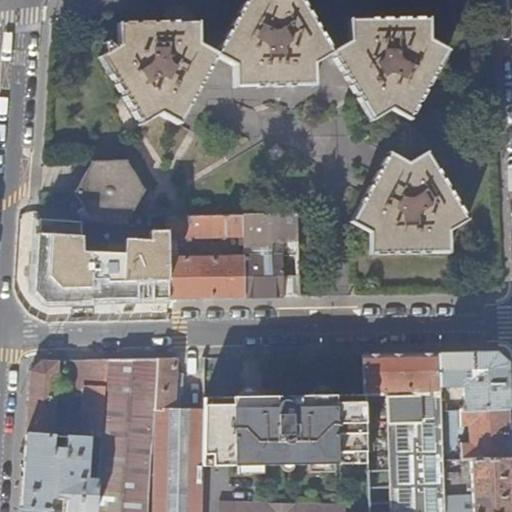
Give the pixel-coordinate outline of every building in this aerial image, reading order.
[(245,0),(216,54),(233,69),(235,91),(318,81),(316,59),(333,49),(305,0),(245,0)] [(429,20),(342,21),(352,38),(334,49),(373,119),(392,108),(410,118),(448,54),(430,42),(429,20)] [(197,25),(119,25),(117,48),(100,62),(141,128),(158,116),(177,126),(214,57),(198,43),(197,25)] [(409,162),(389,151),(349,223),(368,233),(368,255),(449,253),(449,232),(468,220),(428,151),(409,162)] [(92,165),(74,192),(78,192),(98,223),(128,225),(128,221),(145,192),(126,162),(92,165)] [(78,192),(74,192),(94,223),(98,223),(78,192)] [(245,297),(283,296),(282,256),(272,256),(271,240),(298,240),(298,213),(244,214),(244,236),(244,246),(258,246),(258,256),(244,256),(245,297)] [(170,298),(245,297),(244,256),(239,256),(200,256),(200,253),(193,253),(193,251),(189,251),(189,256),(177,256),(177,250),(170,237),(239,236),(244,236),(244,214),(169,216),(170,298)] [(94,223),(41,220),(39,242),(85,244),(86,268),(86,300),(170,298),(169,216),(149,216),(149,226),(128,225),(98,223),(94,223)] [(283,296),(300,296),(298,240),(271,240),(272,256),(282,256),(283,296)] [(85,244),(39,242),(38,265),(86,268),(85,244)] [(244,246),(244,256),(258,256),(258,246),(244,246)] [(47,301),(86,300),(86,268),(38,265),(36,291),(47,301)] [(496,352),(440,353),(442,388),(465,387),(465,412),(509,408),(507,362),(496,352)] [(440,353),(363,355),(365,390),(386,390),(391,511),(446,511),(446,509),(444,461),(442,388),(440,353)] [(176,358),(157,359),(154,403),(173,405),(175,373),(176,358)] [(157,359),(107,360),(102,438),(100,479),(97,511),(148,511),(150,485),(154,403),(157,359)] [(56,412),(59,360),(41,361),(30,371),(26,434),(55,436),(67,437),(91,438),(102,438),(107,360),(71,360),(69,390),(83,391),(82,414),(56,412)] [(175,373),(173,405),(173,409),(181,410),(181,395),(182,395),(183,373),(175,373)] [(391,511),(386,390),(365,390),(365,394),(368,462),(370,511),(391,511)] [(207,397),(203,397),(203,410),(202,465),(368,462),(365,394),(358,394),(358,396),(336,397),(336,395),(331,395),(331,396),(309,397),(309,395),(305,395),(305,397),(290,397),(290,403),(287,401),(283,400),(279,401),(276,403),(276,398),(261,398),(261,396),(256,396),(256,398),(255,406),(247,406),(246,403),(242,401),(234,401),(234,398),(234,397),(229,396),(229,399),(207,399),(207,397)] [(256,398),(234,398),(234,401),(242,401),(246,403),(247,406),(255,406),(256,398)] [(173,405),(154,403),(150,485),(176,485),(202,485),(202,465),(203,410),(181,410),(173,409),(173,405)] [(511,458),(509,408),(465,412),(461,412),(461,427),(470,426),(471,443),(462,444),(462,460),(472,460),(511,458)] [(55,436),(26,434),(22,509),(51,510),(52,499),(68,500),(67,511),(97,511),(100,479),(88,479),(91,438),(67,437),(66,448),(54,448),(55,436)] [(511,511),(511,466),(511,458),(472,460),(473,511),(511,511)] [(174,511),(176,485),(150,485),(148,511),(174,511)] [(200,511),(202,485),(176,485),(174,511),(200,511)] [(346,511),(346,505),(220,500),(219,511),(346,511)]
